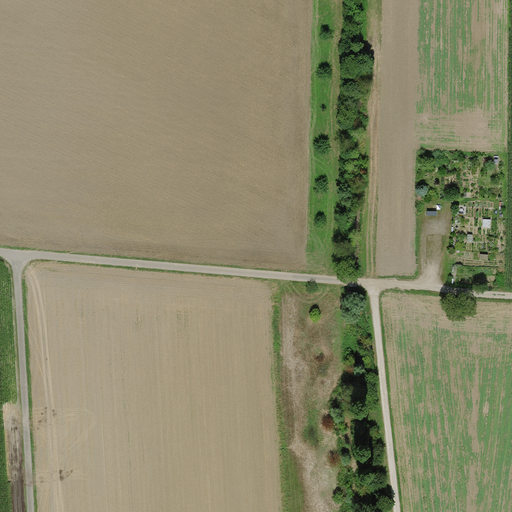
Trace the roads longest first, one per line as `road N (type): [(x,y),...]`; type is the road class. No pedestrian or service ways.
road 1 (track): [(0,252),(511,295)]
road 2 (track): [(30,511),(14,253)]
road 3 (track): [(372,284),(393,511)]
